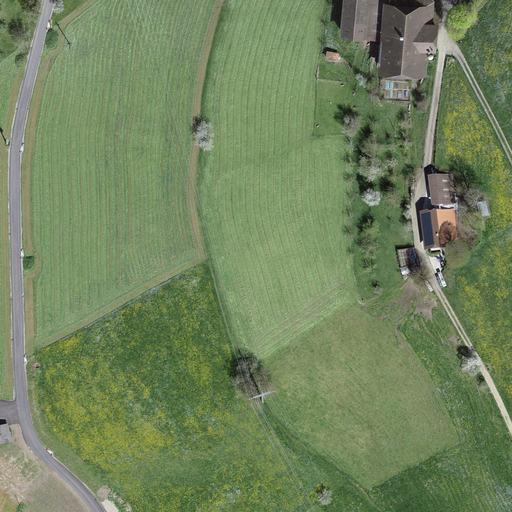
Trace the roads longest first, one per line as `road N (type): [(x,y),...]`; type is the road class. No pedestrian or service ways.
road 1 (unclassified): [(48,0),(15,154),(22,409),(37,449),(99,511)]
road 2 (track): [(421,196),(416,219),(424,263),(511,431)]
road 3 (track): [(511,157),(445,26)]
